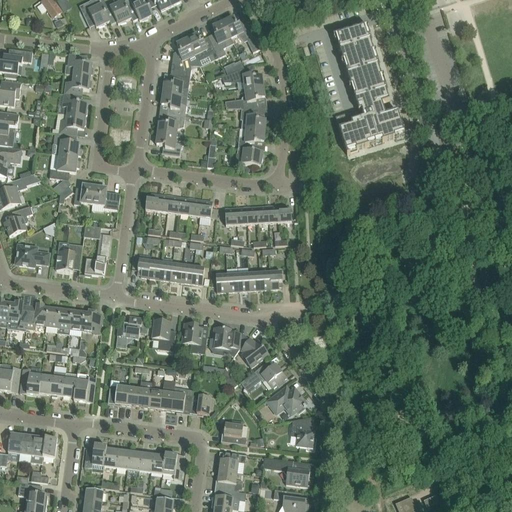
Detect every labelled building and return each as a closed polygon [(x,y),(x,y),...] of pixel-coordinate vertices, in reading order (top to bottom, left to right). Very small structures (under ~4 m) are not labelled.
[(59,9),(52,0),(44,0),(45,0),(41,3),(42,5),(47,11),(53,20),(59,17),(62,15),(58,10),(59,9)] [(105,12),(99,1),(99,0),(90,0),(91,2),(94,10),(83,15),(85,21),(90,30),(95,27),(96,29),(110,23),(105,12)] [(105,12),(110,23),(111,26),(117,24),(118,26),(131,20),(127,9),(122,0),(116,0),(114,1),(115,7),(108,11),(103,0),(101,0),(99,1),(105,12)] [(153,17),(150,9),(145,0),(136,0),(137,4),(127,9),(131,20),(133,23),(139,21),(140,23),(153,17)] [(145,0),(150,9),(157,5),(161,13),(171,8),(167,0),(145,0)] [(167,0),(171,8),(181,3),(179,0),(167,0)] [(57,30),(67,25),(65,19),(55,24),(57,30)] [(242,42),(243,41),(247,39),(249,44),(248,44),(253,55),(261,51),(255,38),(253,39),(245,23),(237,27),(233,19),(223,24),(231,41),(238,38),(242,42)] [(225,44),(231,41),(223,24),(213,29),(217,37),(209,40),(219,60),(226,57),(223,51),(226,50),(225,44)] [(368,27),(333,38),(357,112),(335,119),(347,157),(358,153),(357,151),(370,148),(369,147),(368,147),(367,145),(374,142),(376,146),(376,145),(375,142),(382,140),(383,142),(382,143),(382,144),(395,140),(395,137),(404,134),(404,135),(405,134),(398,112),(386,116),(382,105),(390,103),(385,87),(383,88),(380,79),(383,78),(384,79),(383,77),(382,77),(377,62),(375,63),(372,54),(375,53),(376,55),(376,54),(376,52),(374,53),(369,38),(367,38),(364,29),(367,28),(368,30),(369,30),(368,27)] [(198,63),(206,59),(213,56),(216,62),(219,60),(209,40),(201,44),(197,36),(187,41),(195,57),(198,63)] [(190,79),(191,71),(189,60),(195,57),(187,41),(177,46),(181,54),(177,56),(176,54),(173,55),(171,77),(175,77),(190,79)] [(31,64),(33,54),(14,52),(13,58),(4,57),(1,57),(0,63),(0,74),(5,75),(4,79),(17,81),(18,77),(19,68),(22,68),(22,64),(31,65),(31,64)] [(40,69),(53,70),(53,56),(41,55),(40,69)] [(68,67),(68,69),(75,70),(74,77),(91,80),(91,77),(93,77),(94,69),(92,69),(92,66),(87,65),(87,60),(87,59),(70,57),(68,67)] [(233,75),(228,77),(222,79),(224,85),(244,84),(245,91),(263,88),(262,77),(253,79),(252,67),(251,68),(245,70),(233,75)] [(133,85),(135,80),(123,75),(116,91),(129,97),(134,85),(133,85)] [(66,84),(65,96),(79,98),(82,98),(83,92),(89,93),(89,90),(91,90),(92,83),(90,82),(91,80),(74,77),(73,85),(66,84)] [(189,90),(190,79),(175,77),(173,86),(165,85),(163,96),(181,98),(182,92),(189,90)] [(19,100),(21,86),(5,84),(4,90),(0,89),(0,107),(14,109),(15,100),(19,100)] [(226,111),(241,111),(257,111),(256,101),(265,100),(263,88),(245,91),(246,98),(242,100),(242,102),(225,104),(226,111)] [(64,96),(63,109),(68,110),(67,117),(86,119),(86,117),(87,116),(88,112),(87,110),(87,106),(82,105),(82,98),(79,98),(65,96),(64,96)] [(185,119),(186,116),(187,108),(180,105),(181,98),(163,96),(162,107),(171,108),(169,117),(185,119)] [(257,121),(257,111),(241,111),(241,122),(247,125),(246,131),(265,133),(265,121),(257,121)] [(16,116),(6,115),(0,114),(0,147),(11,148),(13,130),(18,131),(19,117),(16,116)] [(53,131),(52,135),(55,135),(59,136),(71,138),(77,139),(78,132),(84,133),(85,127),(86,127),(86,122),(85,121),(86,119),(67,117),(62,116),(59,132),(56,131),(53,131)] [(184,130),(185,121),(185,119),(169,117),(168,125),(159,124),(158,136),(176,138),(177,131),(184,130)] [(213,122),(205,121),(204,130),(212,131),(212,129),(213,122)] [(239,140),(238,150),(253,152),(255,143),(264,144),(265,133),(246,131),(246,138),(239,140)] [(55,135),(54,146),(60,147),(59,157),(78,159),(78,158),(81,159),(82,151),(79,151),(80,145),(76,145),(70,144),(71,138),(59,136),(55,135)] [(180,159),(181,149),(181,148),(175,145),(176,138),(158,136),(157,147),(165,148),(164,157),(180,159)] [(0,177),(6,178),(7,177),(8,164),(11,164),(20,165),(21,152),(7,150),(7,157),(0,156),(0,177)] [(237,156),(243,158),(242,166),(260,168),(262,153),(253,152),(238,150),(237,156)] [(51,172),(50,180),(55,181),(65,182),(66,174),(70,175),(76,175),(77,170),(80,171),(81,164),(77,163),(78,159),(59,157),(57,172),(51,172)] [(24,179),(15,182),(5,185),(7,191),(0,193),(0,211),(9,209),(21,205),(17,193),(27,190),(24,179)] [(60,196),(64,193),(59,187),(53,190),(60,196)] [(74,207),(81,208),(81,205),(93,206),(95,189),(83,187),(82,193),(76,192),(75,202),(74,207)] [(59,205),(64,206),(64,201),(73,194),(69,189),(64,193),(60,196),(59,205)] [(95,189),(93,206),(104,208),(104,210),(118,212),(120,196),(112,195),(111,196),(106,196),(107,190),(95,189)] [(145,212),(155,213),(157,214),(159,197),(151,196),(151,198),(148,198),(148,197),(145,212)] [(159,197),(157,214),(167,215),(170,198),(159,197)] [(167,215),(178,216),(180,200),(170,198),(167,215)] [(189,218),(191,201),(180,200),(178,216),(189,218)] [(189,218),(200,219),(202,202),(191,201),(189,218)] [(211,221),(212,214),(213,204),(202,202),(200,219),(211,221)] [(281,225),(282,225),(292,224),(291,208),(290,208),(291,210),(287,210),(287,207),(280,208),(281,225)] [(9,238),(19,235),(27,233),(25,226),(27,225),(28,223),(27,218),(33,216),(30,208),(25,210),(15,213),(18,221),(4,225),(6,232),(7,232),(9,238)] [(259,226),(270,225),(269,208),(258,209),(259,226)] [(270,225),(281,225),(280,208),(269,208),(270,225)] [(259,226),(258,209),(247,210),(248,227),(259,226)] [(226,228),(237,227),(236,210),(225,211),(226,221),(226,228)] [(237,227),(248,227),(247,210),(236,210),(237,227)] [(112,237),(100,236),(99,241),(96,262),(86,261),(85,268),(84,278),(92,279),(92,277),(98,278),(99,275),(105,276),(107,260),(109,260),(112,238),(112,237)] [(81,262),(82,252),(83,248),(69,246),(68,254),(59,253),(56,272),(72,274),(74,259),(80,260),(80,262),(81,262)] [(38,250),(28,249),(18,248),(16,263),(16,267),(19,267),(35,269),(35,265),(48,267),(49,257),(49,256),(37,255),(38,250)] [(172,266),(173,261),(162,260),(161,265),(159,281),(170,283),(172,266)] [(148,280),(150,263),(139,262),(137,277),(138,277),(138,276),(141,276),(141,279),(148,280)] [(159,281),(161,265),(150,263),(148,280),(159,281)] [(172,266),(170,283),(181,284),(183,267),(172,266)] [(183,267),(181,284),(191,286),(194,269),(183,267)] [(194,269),(191,286),(203,287),(204,277),(205,270),(194,269)] [(261,292),(272,291),(271,274),(260,275),(261,292)] [(271,274),(272,291),(279,291),(279,288),(282,288),(282,289),(283,289),(282,274),(271,274)] [(249,276),(250,293),(261,292),(260,275),(249,276)] [(227,277),(228,294),(239,293),(238,276),(227,277)] [(238,276),(239,293),(250,293),(249,276),(238,276)] [(228,294),(227,277),(216,278),(217,295),(228,294)] [(23,307),(23,304),(16,303),(15,306),(11,305),(8,323),(19,325),(20,325),(20,326),(19,331),(27,332),(27,327),(30,308),(23,307)] [(8,323),(11,305),(0,304),(0,328),(8,330),(8,323)] [(44,310),(44,307),(37,306),(37,309),(30,308),(27,327),(27,332),(34,333),(35,328),(35,327),(36,327),(46,328),(49,310),(44,310)] [(49,310),(46,328),(58,330),(60,312),(49,310)] [(60,312),(58,330),(58,335),(69,337),(70,331),(72,313),(60,312)] [(72,313),(70,331),(82,333),(84,315),(72,313)] [(84,315),(82,333),(93,334),(93,335),(101,336),(103,317),(96,316),(96,314),(89,313),(89,315),(84,315)] [(142,329),(143,320),(130,319),(129,327),(125,326),(125,324),(124,324),(123,331),(119,330),(116,349),(126,351),(127,346),(134,341),(139,341),(140,329),(142,329)] [(173,354),(174,347),(176,337),(169,336),(171,324),(154,322),(152,340),(159,341),(157,352),(173,354)] [(205,356),(206,350),(207,340),(201,339),(202,331),(197,331),(198,328),(185,326),(183,336),(182,345),(191,346),(190,355),(205,356)] [(233,332),(225,331),(214,330),(213,340),(216,340),(214,350),(224,351),(224,355),(229,356),(234,359),(242,348),(248,340),(242,335),(241,336),(232,335),(233,332)] [(251,370),(261,363),(268,356),(259,344),(256,346),(252,342),(250,340),(241,353),(244,355),(241,357),(251,370)] [(55,354),(60,355),(67,356),(68,350),(61,349),(61,348),(56,347),(55,354)] [(71,356),(70,357),(70,358),(73,358),(79,359),(80,351),(68,350),(67,356),(71,356)] [(275,365),(272,368),(269,363),(261,369),(255,373),(247,379),(240,385),(245,390),(252,385),(254,388),(262,382),(263,384),(266,382),(272,391),(276,387),(278,390),(287,383),(285,381),(286,380),(275,365)] [(0,392),(17,395),(19,385),(21,371),(13,370),(13,374),(1,372),(0,380),(0,392)] [(146,381),(147,375),(149,375),(150,371),(143,370),(142,374),(141,381),(146,381)] [(39,398),(40,395),(42,378),(30,376),(31,372),(23,371),(20,396),(39,398)] [(238,387),(226,371),(221,377),(232,391),(238,387)] [(51,397),(63,398),(65,381),(66,375),(54,374),(53,379),(51,397)] [(68,374),(67,378),(86,383),(87,379),(68,374)] [(40,395),(51,397),(53,379),(42,378),(40,395)] [(74,402),(93,405),(96,381),(89,380),(88,384),(76,382),(74,400),(74,402)] [(63,398),(74,400),(76,382),(65,381),(63,398)] [(146,392),(147,384),(141,383),(140,391),(138,409),(149,410),(151,392),(146,392)] [(109,405),(126,407),(128,389),(110,387),(108,407),(109,407),(109,406),(108,406),(109,405)] [(160,412),(171,413),(174,390),(174,389),(164,388),(164,389),(163,389),(162,394),(160,412)] [(278,394),(266,403),(276,416),(285,409),(288,414),(291,417),(297,413),(299,415),(305,410),(304,409),(306,408),(305,407),(306,406),(297,393),(295,390),(292,392),(290,394),(286,388),(278,394)] [(138,409),(140,391),(128,389),(126,407),(138,409)] [(174,390),(171,413),(190,415),(192,398),(193,392),(174,390)] [(149,410),(160,412),(162,394),(151,392),(149,410)] [(192,398),(190,415),(209,418),(210,412),(213,412),(215,400),(192,398)] [(314,420),(316,419),(290,423),(291,424),(292,424),(290,439),(297,439),(296,448),(307,449),(307,451),(314,452),(315,443),(313,443),(314,440),(315,433),(312,433),(314,420)] [(221,444),(231,445),(245,447),(246,440),(242,439),(244,424),(232,423),(232,426),(225,426),(225,431),(223,431),(221,444)] [(407,428),(403,433),(404,437),(406,438),(410,438),(414,433),(407,428)] [(8,454),(20,456),(22,437),(11,435),(8,454)] [(20,456),(32,457),(34,438),(22,437),(20,456)] [(42,466),(43,459),(46,440),(34,438),(32,457),(31,464),(42,466)] [(57,441),(55,441),(46,440),(43,459),(45,459),(55,460),(57,444),(57,441)] [(85,470),(92,471),(93,467),(105,469),(107,451),(107,448),(88,446),(85,470)] [(107,451),(105,469),(116,470),(118,452),(107,451)] [(116,470),(128,472),(130,454),(118,452),(116,470)] [(128,472),(139,473),(142,455),(130,454),(128,472)] [(222,455),(219,473),(237,475),(238,464),(245,465),(246,458),(220,454),(220,455),(222,455)] [(142,455),(139,473),(151,475),(153,457),(142,455)] [(165,458),(163,476),(174,478),(174,481),(181,482),(184,458),(165,455),(165,458)] [(0,472),(6,473),(8,456),(2,456),(0,470),(0,472)] [(153,457),(151,475),(163,476),(165,458),(153,457)] [(264,460),(263,471),(283,473),(287,478),(286,487),(308,489),(308,488),(309,488),(310,481),(309,481),(310,474),(300,472),(301,465),(264,460)] [(237,475),(219,473),(217,491),(239,494),(239,492),(242,492),(243,483),(236,482),(237,475)] [(106,485),(106,483),(102,482),(101,490),(107,491),(113,492),(114,486),(108,485),(106,485)] [(33,487),(28,486),(20,485),(18,497),(27,499),(27,506),(47,509),(48,499),(45,498),(46,496),(42,496),(42,488),(33,487)] [(258,495),(259,486),(252,485),(251,494),(258,495)] [(104,493),(97,492),(87,491),(85,502),(102,504),(104,493)] [(217,491),(214,510),(231,511),(238,511),(240,503),(245,504),(246,495),(239,494),(217,491)] [(301,495),(291,494),(275,491),(273,501),(278,501),(284,502),(283,509),(280,511),(307,511),(309,506),(306,506),(306,503),(303,503),(303,501),(301,501),(301,495)] [(424,503),(426,509),(439,504),(436,498),(424,503)] [(396,506),(398,511),(416,511),(411,499),(396,506)] [(156,511),(159,511),(172,511),(174,503),(157,500),(156,511)] [(101,511),(102,504),(85,502),(83,511),(101,511)]
